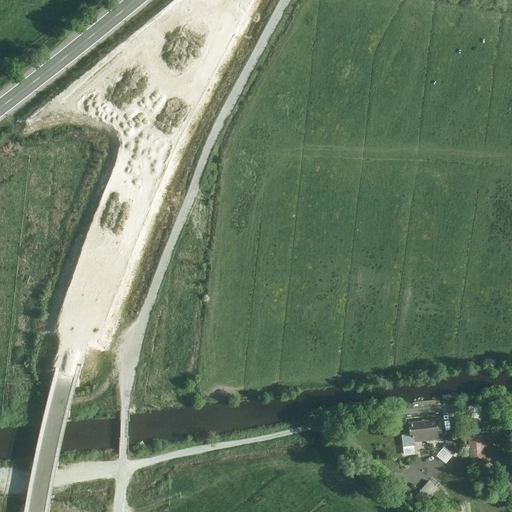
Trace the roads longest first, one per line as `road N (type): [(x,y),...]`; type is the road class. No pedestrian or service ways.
road 1 (track): [(283,0),(219,120),(157,272),(124,398),(118,511)]
road 2 (unclassified): [(0,472),(123,462),(511,399)]
road 3 (primary): [(173,107),(65,374),(35,511)]
road 4 (secondary): [(173,107),(92,83),(58,87),(0,112)]
road 5 (primary): [(0,108),(136,0)]
road 6 (primary): [(232,0),(173,107)]
